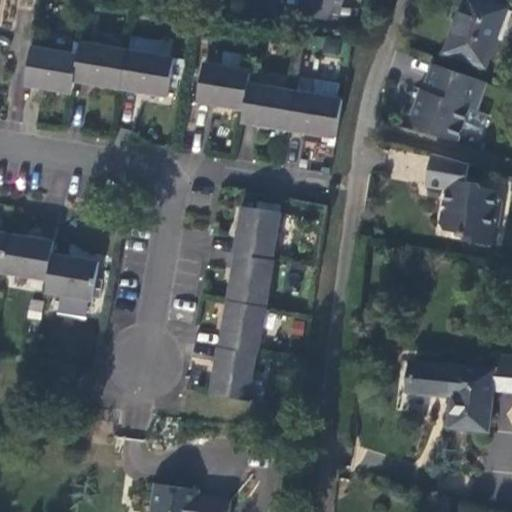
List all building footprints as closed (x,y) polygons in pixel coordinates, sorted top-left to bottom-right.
[(483,0),(464,0),(445,51),(482,65),(504,8),(483,0)] [(73,50),(27,42),(21,80),(66,88),(68,77),(163,93),(170,53),(75,36),(73,50)] [(237,117),(331,133),(337,94),(243,78),(246,65),(199,58),(192,98),(239,106),(237,117)] [(481,80),(427,62),(418,89),(415,88),(406,117),(410,124),(454,138),(465,105),(472,108),(481,80)] [(462,177),(464,161),(426,151),(420,182),(445,187),(442,203),(437,207),(434,221),(438,227),(461,231),(460,237),(486,241),(494,200),(491,200),(492,192),(488,187),(475,184),(472,179),(462,177)] [(238,201),(230,250),(268,255),(276,208),(238,201)] [(0,242),(0,267),(43,274),(47,251),(49,237),(2,229),(0,242)] [(230,250),(215,343),(252,349),(254,349),(269,255),(268,255),(230,250)] [(40,289),(102,300),(108,259),(47,251),(43,274),(40,289)] [(214,343),(206,389),(244,396),(252,349),(215,343),(214,343)] [(511,353),(489,351),(486,367),(485,385),(511,388),(511,353)] [(480,426),(486,367),(410,358),(409,358),(405,389),(407,390),(439,393),(439,388),(447,389),(445,411),(443,421),(480,426)] [(221,511),(224,494),(192,490),(193,482),(149,476),(145,508),(150,509),(149,511),(221,511)]
